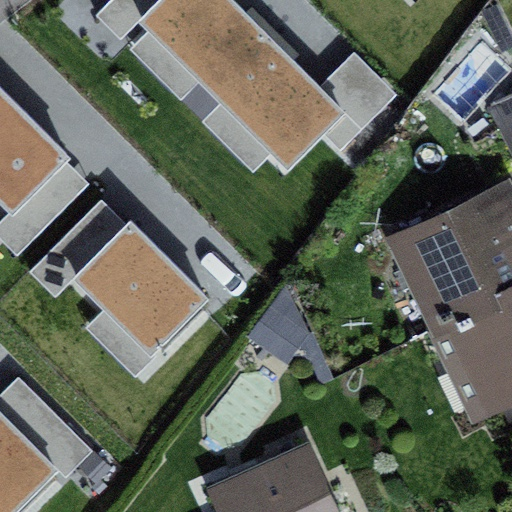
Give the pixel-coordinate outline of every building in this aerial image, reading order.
[(340,103),(232,0),(164,0),(148,17),(292,153),(340,103)] [(71,144),(0,75),(0,184),(17,200),(71,144)] [(511,97),(487,110),(511,156),(511,97)] [(446,329),(456,324),(511,295),(511,224),(498,196),(403,245),(446,329)] [(212,299),(130,219),(75,275),(158,355),(212,299)] [(511,295),(456,324),(498,406),(511,399),(511,295)] [(0,511),(5,511),(51,466),(0,416),(0,511)] [(326,511),(301,463),(217,507),(219,511),(326,511)]
